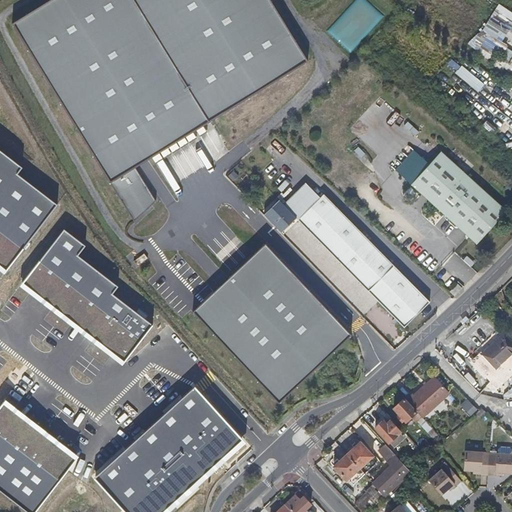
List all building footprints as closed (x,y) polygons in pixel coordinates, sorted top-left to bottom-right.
[(132,170),(308,61),(269,0),(49,0),(11,24),(131,223),(152,204),(132,170)] [(357,146),(352,152),(361,160),(366,155),(357,146)] [(400,164),(416,180),(434,162),(418,146),(400,164)] [(470,173),(446,149),(434,162),(416,180),(461,224),(478,241),(489,229),(508,211),(496,199),(470,173)] [(176,157),(158,161),(160,171),(179,166),(176,157)] [(283,204),(298,219),(320,198),(305,183),(283,204)] [(402,325),(404,327),(430,302),(324,194),(320,198),(298,219),(315,236),(341,263),(360,282),(370,293),(402,325)] [(270,214),(284,228),(295,218),(280,203),(270,214)] [(277,402),(351,334),(266,242),(192,311),(277,402)] [(463,287),(459,283),(452,290),(456,294),(463,287)] [(511,339),(504,332),(481,354),(497,370),(511,355),(511,339)] [(413,394),(406,400),(417,412),(422,418),(450,393),(435,377),(414,394),(413,394)] [(407,422),(413,416),(417,412),(403,399),(394,408),(400,414),(399,416),(403,421),(405,420),(407,422)] [(465,400),(460,407),(470,414),(475,407),(465,400)] [(413,416),(437,443),(442,440),(422,418),(417,412),(413,416)] [(382,419),(374,427),(390,442),(401,431),(390,421),(387,424),(382,419)] [(360,442),(347,455),(368,477),(374,471),(366,463),(373,456),(360,442)] [(408,468),(385,443),(378,450),(389,461),(389,462),(393,467),(375,484),(385,495),(410,471),(408,468)] [(474,472),(488,473),(490,453),(484,453),(484,449),(466,447),(464,467),(474,468),(474,472)] [(490,453),(488,473),(504,474),(504,471),(511,471),(511,451),(497,450),(497,454),(490,453)] [(368,477),(347,455),(335,467),(347,480),(354,473),(362,482),(368,477)] [(441,492),(448,487),(454,481),(456,484),(462,478),(449,463),(444,468),(442,466),(429,477),(441,492)] [(366,492),(377,503),(385,495),(375,484),(366,492)] [(299,490),(296,493),(300,498),(304,495),(299,490)] [(355,502),(364,511),(367,511),(377,503),(366,492),(355,502)] [(296,493),(285,504),(292,511),(307,511),(305,510),(312,504),(304,495),(300,498),(296,493)] [(386,511),(408,511),(399,501),(386,511)]
